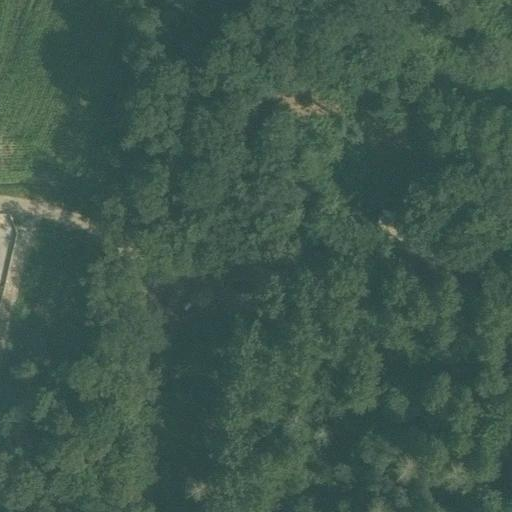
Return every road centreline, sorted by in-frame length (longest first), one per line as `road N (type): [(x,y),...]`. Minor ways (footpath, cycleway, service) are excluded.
road 1 (track): [(144,511),(140,277),(132,250),(144,217),(244,100),(408,0)]
road 2 (track): [(0,205),(76,219),(156,263),(311,255),(381,262),(511,294)]
